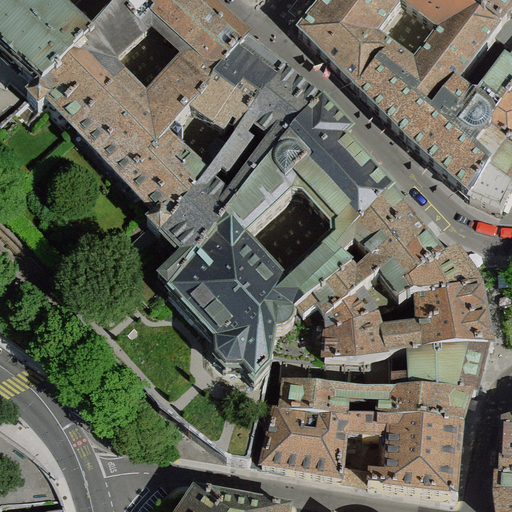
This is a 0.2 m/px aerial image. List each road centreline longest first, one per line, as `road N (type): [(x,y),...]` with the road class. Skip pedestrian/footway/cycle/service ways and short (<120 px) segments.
road 1 (residential): [(511,239),(471,231),(455,219),(259,32)]
road 2 (tertiary): [(0,371),(56,420),(85,479)]
road 3 (residential): [(214,483),(141,474),(85,479)]
road 4 (residential): [(482,511),(489,428),(511,390)]
